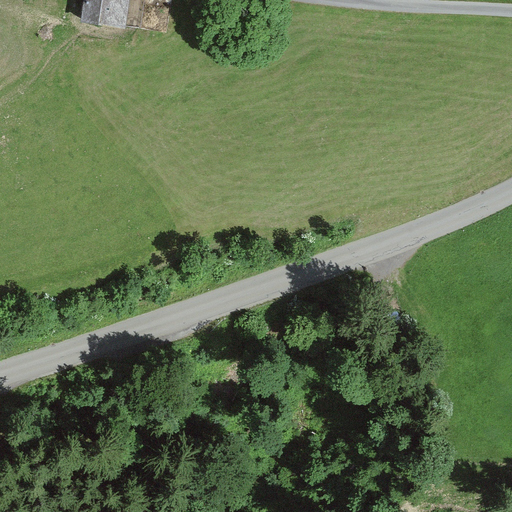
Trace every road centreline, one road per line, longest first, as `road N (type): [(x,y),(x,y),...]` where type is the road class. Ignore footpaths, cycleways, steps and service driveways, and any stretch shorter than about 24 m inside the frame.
road 1 (tertiary): [(0,373),(355,258),(511,192)]
road 2 (track): [(333,0),(511,14)]
